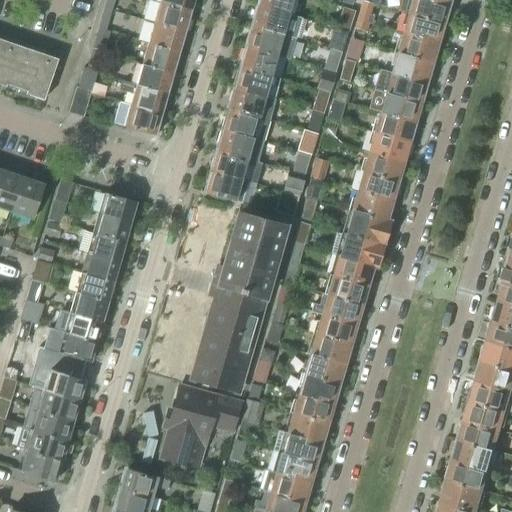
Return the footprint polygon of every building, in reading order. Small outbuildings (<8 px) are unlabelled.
[(105,0),(103,8),(111,10),(114,0),(105,0)] [(146,0),(147,1),(158,4),(189,13),(191,5),(193,5),(194,0),(146,0)] [(256,0),(255,6),(288,15),(291,0),(256,0)] [(427,0),(412,0),(408,15),(445,25),(449,12),(447,9),(446,9),(447,6),(427,0)] [(158,4),(152,24),(185,33),(189,20),(187,20),(189,13),(158,4)] [(251,27),(282,36),(294,39),(300,19),(288,15),(255,6),(251,19),(253,19),(251,27)] [(103,8),(97,28),(105,31),(111,10),(103,8)] [(354,13),(342,9),(335,29),(347,33),(350,25),(354,13)] [(359,12),(359,14),(356,22),(367,25),(369,26),(371,18),(372,16),(369,15),(359,12)] [(408,15),(402,35),(436,44),(437,39),(438,39),(441,38),(445,25),(408,15)] [(367,25),(356,22),(354,30),(365,33),(367,25)] [(152,24),(146,45),(177,53),(179,46),(181,46),(185,33),(152,24)] [(243,47),(276,56),(288,60),(294,39),(282,36),(251,27),(249,35),(247,34),(243,47)] [(91,49),(91,50),(103,53),(107,41),(109,32),(105,31),(97,28),(95,37),(91,49)] [(326,49),(331,50),(337,52),(340,53),(346,34),(332,29),(326,49)] [(402,35),(397,53),(434,64),(437,52),(435,49),(434,49),(436,44),(402,35)] [(0,86),(4,88),(5,85),(15,89),(26,93),(25,95),(43,101),(57,60),(0,40),(0,86)] [(344,60),(344,61),(354,63),(356,64),(362,43),(350,40),(344,60)] [(146,45),(141,65),(173,74),(177,61),(175,61),(177,53),(146,45)] [(241,61),(239,68),(270,77),(276,56),(243,47),(240,60),(241,61)] [(86,69),(96,72),(97,72),(103,53),(91,50),(86,69)] [(329,50),(323,70),(334,74),(340,53),(329,50)] [(397,53),(391,74),(424,84),(426,79),(430,78),(434,64),(397,53)] [(354,63),(344,61),(339,80),(348,83),(354,63)] [(141,65),(135,85),(165,95),(168,87),(169,87),(173,74),(141,65)] [(82,68),(76,88),(90,92),(96,72),(86,69),(82,68)] [(235,76),(232,88),(264,98),(268,86),(277,89),(280,80),(270,77),(239,68),(237,76),(235,76)] [(315,90),(317,90),(324,93),(329,94),(335,74),(334,74),(323,70),(321,70),(315,90)] [(391,74),(385,94),(422,105),(426,91),(424,88),(423,88),(424,84),(391,74)] [(132,94),(129,106),(161,116),(165,102),(163,102),(165,95),(135,85),(121,82),(119,90),(132,94)] [(67,114),(82,119),(90,92),(76,88),(74,88),(67,114)] [(229,102),(228,110),(258,118),(264,98),(232,88),(228,102),(229,102)] [(317,90),(311,111),(322,115),(329,94),(324,93),(317,90)] [(368,111),(380,114),(413,124),(414,118),(415,118),(418,118),(422,105),(385,94),(374,91),(368,111)] [(338,93),(336,101),(346,104),(348,96),(338,93)] [(333,100),(332,100),(328,111),(326,119),(339,123),(344,104),(336,101),(333,100)] [(123,127),(125,128),(154,136),(156,128),(158,128),(161,116),(129,106),(119,103),(113,124),(123,127)] [(224,117),(220,130),(253,139),(258,118),(228,110),(225,117),(224,117)] [(322,115),(311,111),(305,132),(306,132),(316,135),(322,115)] [(380,114),(374,134),(410,144),(414,131),(412,128),(411,128),(413,124),(380,114)] [(324,139),(324,141),(332,143),(335,132),(323,128),(320,138),(324,139)] [(215,152),(253,162),(258,164),(261,155),(249,152),(253,139),(220,130),(216,143),(218,144),(215,152)] [(300,139),(297,152),(304,153),(311,155),(316,135),(306,132),(305,132),(303,131),(300,139)] [(374,134),(368,153),(401,163),(403,158),(404,158),(407,157),(410,144),(374,134)] [(332,143),(324,141),(321,148),(331,151),(333,144),(332,143)] [(304,153),(297,152),(286,148),(283,159),(300,164),(304,153)] [(212,159),(208,172),(247,183),(253,162),(215,152),(213,159),(212,159)] [(368,153),(362,173),(399,184),(403,170),(401,168),(400,168),(401,163),(368,153)] [(308,179),(312,180),(322,183),(327,163),(314,159),(308,179)] [(0,175),(0,209),(10,212),(22,178),(1,171),(0,175)] [(247,183),(208,172),(204,185),(206,185),(203,194),(234,203),(235,202),(241,204),(247,183)] [(362,173),(357,193),(390,202),(391,197),(392,197),(395,197),(399,184),(362,173)] [(283,188),(299,192),(302,182),(286,177),(283,188)] [(22,178),(10,212),(31,220),(43,186),(22,178)] [(54,199),(53,201),(65,204),(71,185),(71,184),(59,180),(54,199)] [(322,183),(312,180),(306,199),(316,202),(322,183)] [(279,192),(273,213),(292,217),(298,197),(279,192)] [(357,193),(351,212),(388,223),(388,222),(391,210),(389,207),(390,202),(357,193)] [(103,194),(97,214),(131,224),(133,214),(132,212),(135,203),(103,194)] [(60,224),(65,204),(53,201),(48,221),(60,224)] [(300,220),(312,223),(314,215),(312,215),(315,207),(305,204),(302,212),(300,220)] [(351,212),(345,234),(382,245),(384,237),(388,238),(391,225),(388,224),(388,223),(351,212)] [(97,214),(91,234),(123,243),(126,234),(128,233),(131,224),(97,214)] [(234,392),(234,393),(235,393),(236,392),(247,353),(283,228),(283,227),(282,227),(282,226),(281,226),(281,227),(280,227),(241,216),(240,215),(239,214),(238,215),(237,215),(222,270),(217,268),(213,284),(220,286),(216,296),(214,296),(207,322),(206,327),(200,348),(191,378),(191,379),(191,380),(192,380),(193,380),(194,379),(207,383),(233,391),(233,392),(234,392)] [(56,238),(59,226),(47,223),(44,235),(56,238)] [(292,243),(293,243),(302,246),(308,226),(298,223),(292,243)] [(91,234),(86,254),(119,264),(122,254),(121,251),(123,243),(91,234)] [(329,254),(338,257),(374,267),(375,268),(376,266),(379,267),(383,254),(379,253),(381,246),(382,245),(345,234),(345,235),(344,236),(335,234),(329,254)] [(1,238),(0,241),(0,247),(8,250),(11,242),(1,238)] [(293,243),(287,263),(296,266),(302,246),(293,243)] [(37,261),(36,261),(50,265),(53,252),(52,252),(40,248),(37,259),(36,261),(37,261)] [(86,254),(80,274),(112,283),(114,274),(117,273),(119,264),(86,254)] [(338,257),(332,277),(365,286),(367,280),(368,281),(371,280),(374,267),(338,257)] [(501,282),(502,283),(511,285),(511,259),(508,258),(505,268),(501,267),(498,279),(502,280),(501,282)] [(36,261),(31,281),(41,284),(51,287),(57,267),(52,266),(50,265),(36,261)] [(296,266),(287,263),(281,283),(291,286),(296,266)] [(80,274),(75,293),(108,303),(111,293),(109,291),(112,283),(80,274)] [(332,277),(327,296),(363,307),(367,293),(365,291),(364,291),(365,286),(332,277)] [(30,281),(25,300),(32,302),(36,303),(41,284),(31,281),(30,281)] [(501,298),(499,303),(511,306),(511,285),(502,283),(498,295),(500,298),(501,298)] [(275,303),(287,306),(291,292),(279,289),(275,303)] [(75,293),(69,313),(101,322),(103,314),(105,312),(108,303),(75,293)] [(327,296),(321,315),(354,325),(356,320),(359,319),(363,307),(327,296)] [(22,310),(19,321),(26,323),(30,324),(37,325),(42,305),(36,303),(32,302),(25,300),(22,310)] [(274,311),(270,323),(281,326),(287,306),(275,303),(273,310),(274,311)] [(494,308),(490,321),(511,327),(511,306),(499,303),(498,308),(497,308),(494,308)] [(69,313),(63,333),(97,343),(99,333),(98,331),(101,322),(69,313)] [(321,315),(316,334),(352,345),(356,332),(353,330),(354,325),(321,315)] [(19,321),(13,340),(24,343),(30,324),(26,323),(19,321)] [(487,342),(511,349),(511,327),(490,321),(486,335),(488,337),(489,337),(487,342)] [(267,334),(265,342),(276,345),(281,326),(270,323),(267,334)] [(48,329),(42,349),(58,353),(57,354),(79,360),(89,363),(92,353),(94,352),(97,343),(63,333),(48,329)] [(316,334),(309,355),(342,365),(344,359),(348,359),(350,353),(352,345),(316,334)] [(482,347),(478,362),(511,371),(511,349),(487,342),(486,347),(485,347),(482,347)] [(30,386),(30,387),(33,388),(80,403),(83,392),(81,389),(81,388),(83,381),(80,380),(82,372),(77,370),(79,360),(57,354),(58,353),(42,349),(38,347),(37,349),(38,349),(33,367),(37,368),(32,386),(30,386)] [(309,355),(304,375),(339,385),(343,372),(341,368),(342,365),(309,355)] [(252,381),(261,384),(264,385),(270,365),(258,361),(252,381)] [(477,377),(476,383),(511,392),(511,384),(511,380),(511,371),(478,362),(474,375),(476,377),(477,377)] [(304,375),(298,395),(330,404),(332,398),(333,399),(336,398),(339,385),(304,375)] [(3,377),(0,386),(0,397),(9,401),(10,401),(16,382),(14,381),(3,377)] [(471,387),(467,401),(503,412),(511,414),(511,408),(511,392),(476,383),(474,387),(473,387),(471,387)] [(33,388),(28,407),(71,422),(73,415),(77,413),(80,404),(33,388)] [(238,405),(179,388),(178,388),(177,390),(178,391),(172,414),(168,413),(164,427),(169,429),(161,458),(163,459),(164,458),(196,467),(208,424),(231,431),(232,428),(231,428),(237,407),(238,407),(238,405)] [(298,395),(292,415),(328,425),(332,411),(330,408),(329,408),(330,404),(298,395)] [(9,401),(0,397),(0,420),(3,422),(9,401)] [(240,421),(253,425),(259,404),(246,401),(240,421)] [(466,416),(464,422),(498,431),(503,412),(467,401),(463,414),(465,416),(466,416)] [(28,407),(22,428),(32,431),(68,443),(71,432),(70,429),(71,422),(28,407)] [(292,415),(286,435),(319,444),(320,438),(321,438),(324,438),(328,425),(292,415)] [(459,427),(456,440),(492,450),(498,431),(464,422),(463,426),(462,426),(459,427)] [(21,428),(15,447),(27,451),(26,453),(60,463),(62,455),(65,453),(68,443),(32,431),(22,428),(21,428)] [(281,453),(281,454),(317,463),(320,451),(319,448),(318,448),(319,444),(286,435),(283,434),(277,452),(281,453)] [(455,456),(453,461),(487,470),(492,450),(456,440),(452,454),(454,456),(455,456)] [(234,441),(229,461),(239,463),(244,444),(234,441)] [(272,450),(266,470),(276,472),(308,482),(309,478),(310,478),(313,477),(317,463),(281,454),(281,453),(277,452),(272,450)] [(60,463),(26,453),(20,471),(54,483),(55,481),(58,479),(60,472),(58,469),(60,463)] [(239,463),(229,461),(227,468),(236,471),(239,463)] [(448,467),(444,480),(481,490),(487,470),(453,461),(451,466),(448,467)] [(120,479),(117,491),(150,500),(154,487),(166,491),(168,482),(125,469),(123,477),(120,479)] [(259,489),(270,492),(305,503),(309,490),(307,488),(306,488),(308,482),(276,472),(266,470),(264,469),(259,489)] [(220,492),(218,499),(227,502),(228,502),(234,483),(223,480),(220,492)] [(443,496),(442,500),(475,510),(481,490),(444,480),(440,493),(442,495),(443,496)] [(116,502),(113,511),(117,511),(155,511),(147,510),(150,500),(117,491),(115,499),(116,502)] [(202,491),(196,511),(197,511),(209,511),(215,495),(202,491)] [(270,492),(264,511),(302,511),(305,503),(270,492)] [(227,502),(218,499),(214,511),(224,511),(228,502),(227,502)] [(437,507),(435,511),(474,511),(475,510),(442,500),(440,506),(439,506),(437,507)]
